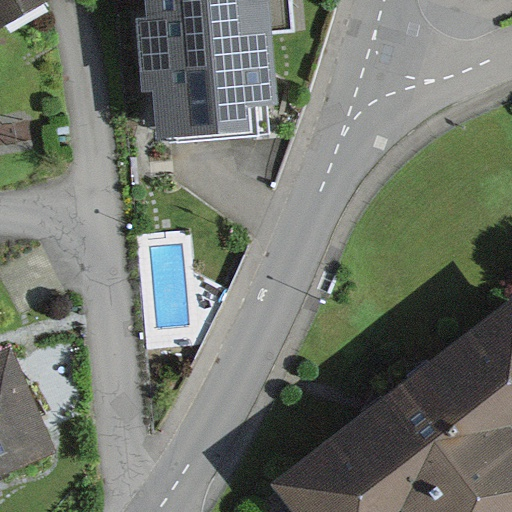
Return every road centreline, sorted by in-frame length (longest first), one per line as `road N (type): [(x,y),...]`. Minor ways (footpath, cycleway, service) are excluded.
road 1 (residential): [(151,511),(296,250),(361,92)]
road 2 (residential): [(361,92),(433,80),(511,52)]
